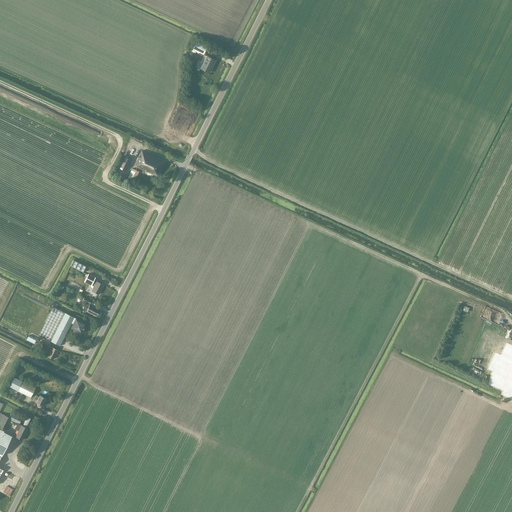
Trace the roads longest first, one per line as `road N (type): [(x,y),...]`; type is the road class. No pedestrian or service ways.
road 1 (unclassified): [(10,511),(268,0)]
road 2 (track): [(421,274),(308,488),(78,375)]
road 3 (track): [(511,325),(494,307),(185,165)]
road 4 (track): [(193,149),(511,299)]
road 5 (track): [(0,81),(115,134),(120,144),(102,179),(163,210)]
road 6 (track): [(500,405),(392,354),(396,345)]
road 7 (track): [(490,399),(431,511)]
